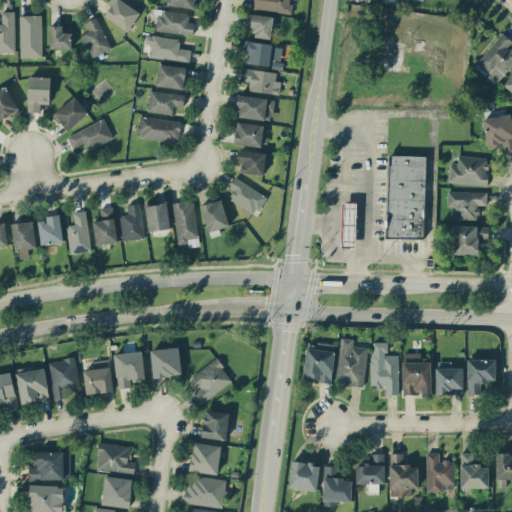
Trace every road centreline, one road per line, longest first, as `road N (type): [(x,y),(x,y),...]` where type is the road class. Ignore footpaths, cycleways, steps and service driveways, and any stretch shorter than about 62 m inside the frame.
road 1 (residential): [(511,423),(505,0)]
road 2 (secondary): [(292,277),(111,282),(0,299)]
road 3 (secondary): [(0,333),(224,308)]
road 4 (secondary): [(288,311),(511,316)]
road 5 (residential): [(198,167),(0,195)]
road 6 (residential): [(322,424),(511,423)]
road 7 (tertiary): [(305,183),(330,0)]
road 8 (residential): [(218,0),(198,167)]
road 9 (residential): [(0,437),(165,411)]
road 10 (tertiary): [(270,444),(288,311)]
road 11 (secondary): [(511,283),(377,280)]
